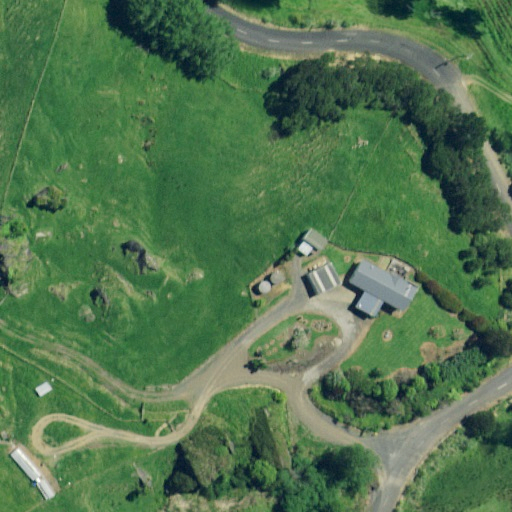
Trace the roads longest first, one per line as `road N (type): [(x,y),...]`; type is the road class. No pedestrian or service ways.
road 1 (unclassified): [(511,211),(457,101),(423,62),(376,45),(276,44),(243,35),(191,0)]
road 2 (unclassified): [(385,511),(423,447),(511,382)]
